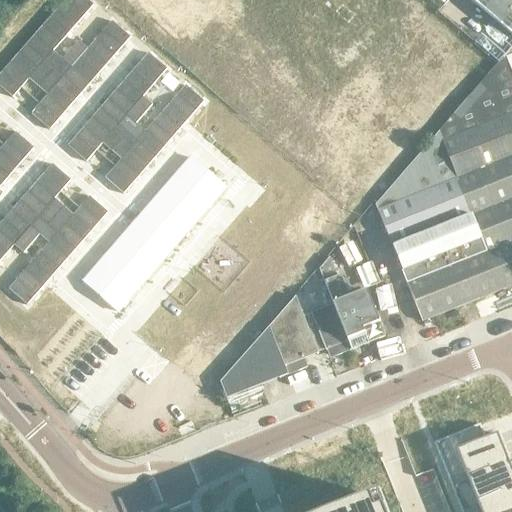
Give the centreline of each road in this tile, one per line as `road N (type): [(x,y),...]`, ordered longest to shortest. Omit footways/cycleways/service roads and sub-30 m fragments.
road 1 (unclassified): [(172,484),(509,345)]
road 2 (unclassified): [(172,484),(120,500),(92,492),(59,466),(0,394)]
